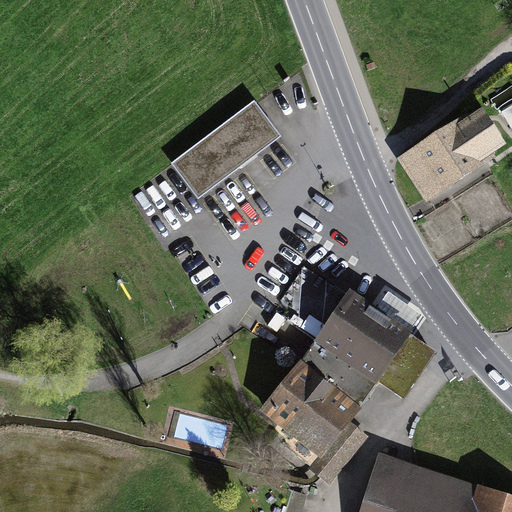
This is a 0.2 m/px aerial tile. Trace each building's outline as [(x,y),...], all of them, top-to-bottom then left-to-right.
[(505,150),(477,105),(394,157),(422,202),(505,150)] [(266,110),(179,172),(205,207),(291,145),(266,110)] [(396,407),(431,358),(342,296),(308,345),(396,407)] [(276,446),(331,488),(366,443),(346,429),(357,415),(296,369),(257,420),(281,439),(276,446)] [(511,511),(511,503),(375,461),(359,511),(511,511)]
